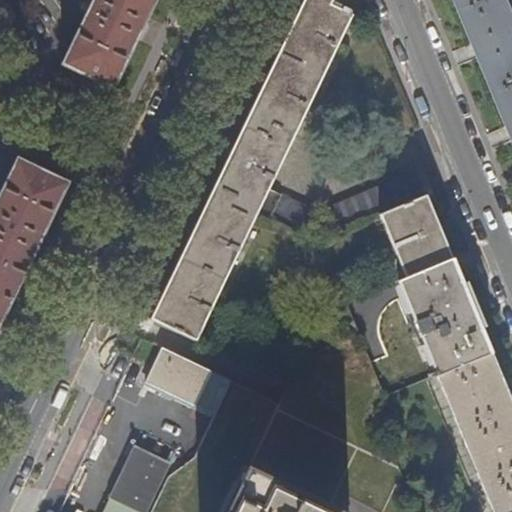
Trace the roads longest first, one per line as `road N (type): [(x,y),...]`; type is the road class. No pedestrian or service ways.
road 1 (tertiary): [(228,0),(0,480)]
road 2 (residential): [(511,287),(393,0)]
